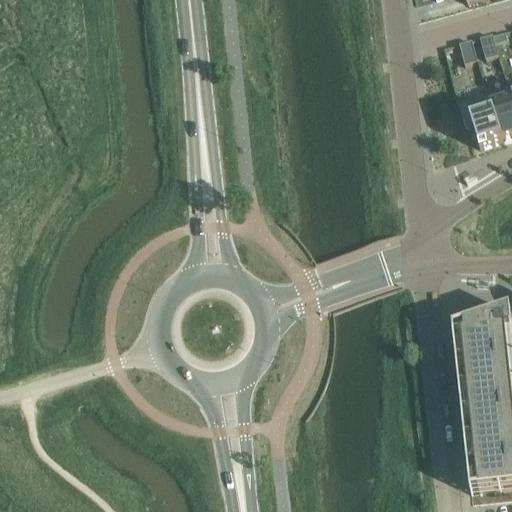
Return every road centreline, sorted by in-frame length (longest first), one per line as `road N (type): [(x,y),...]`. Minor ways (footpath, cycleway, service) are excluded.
road 1 (residential): [(391,0),(410,185),(428,257)]
road 2 (residential): [(428,257),(421,290),(444,511)]
road 3 (unclassified): [(159,348),(0,397)]
road 4 (secondary): [(203,159),(187,0)]
road 5 (secondary): [(242,507),(244,376)]
road 6 (secondary): [(199,385),(212,402),(242,507)]
road 7 (secondary): [(203,159),(187,284)]
road 8 (secondary): [(231,281),(203,159)]
